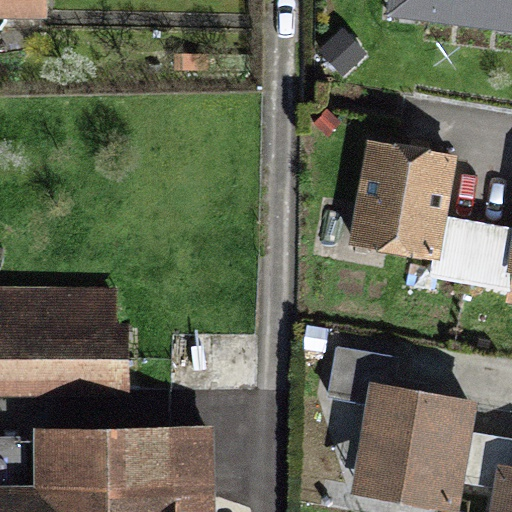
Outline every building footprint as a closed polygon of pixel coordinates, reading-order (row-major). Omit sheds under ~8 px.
[(27,0),(0,0),(0,22),(27,23),(27,0)] [(511,0),(377,0),(374,26),(511,42),(511,0)] [(446,162),(363,144),(346,247),(428,266),(446,162)] [(511,222),(500,276),(511,277),(511,222)] [(106,301),(0,300),(0,389),(105,390),(106,301)] [(451,511),(469,411),(365,396),(346,497),(443,511),(451,511)] [(4,439),(0,438),(0,511),(204,511),(204,434),(24,436),(25,499),(5,500),(4,439)] [(510,511),(511,485),(490,482),(484,511),(510,511)]
